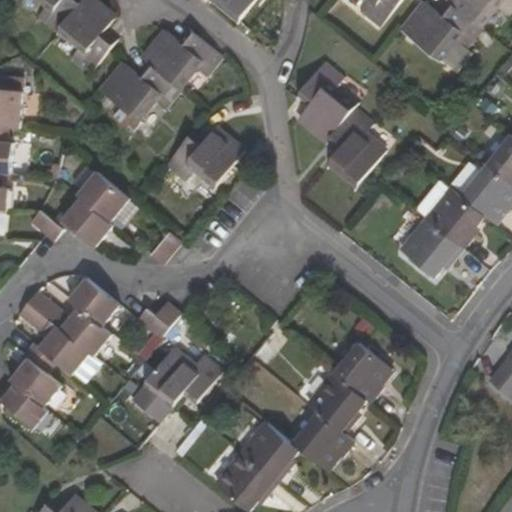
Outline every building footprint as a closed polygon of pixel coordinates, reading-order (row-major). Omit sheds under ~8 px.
[(60,31),(61,32),(81,48),(73,58),(93,73),(116,46),(104,36),(108,31),(118,18),(96,0),(87,0),(84,4),(78,0),(41,0),(49,6),(41,16),(60,31)] [(215,0),(241,21),(258,0),(215,0)] [(382,26),(404,0),(367,0),(370,2),(363,10),(382,26)] [(511,0),(447,0),(450,2),(455,6),(483,28),(500,8),(509,16),(511,11),(511,0)] [(446,18),(455,6),(450,2),(440,13),(446,18)] [(458,41),(467,48),(483,28),(455,6),(446,18),(440,13),(428,3),(403,30),(441,61),(458,41)] [(108,31),(104,36),(116,46),(120,42),(108,31)] [(187,47),(197,35),(192,31),(182,42),(187,47)] [(140,74),(128,64),(105,91),(140,121),(158,101),(166,108),(182,89),(199,69),(208,76),(224,56),(197,35),(187,47),(182,42),(168,32),(145,60),(149,63),(155,68),(146,79),(140,74)] [(155,68),(149,63),(140,74),(146,79),(155,68)] [(301,120),(329,143),(331,141),(335,136),(348,147),(343,152),(332,165),(359,187),(389,151),(369,135),(376,125),(357,109),(359,107),(338,89),(345,81),(326,64),(304,91),(316,102),(312,107),(301,120)] [(29,92),(0,89),(0,126),(12,127),(24,129),(25,127),(29,92)] [(316,102),(304,91),(300,97),(312,107),(316,102)] [(15,175),(18,143),(10,142),(12,127),(0,126),(0,209),(12,211),(14,189),(0,188),(2,174),(15,175)] [(192,136),(170,164),(172,166),(189,180),(198,170),(219,188),(236,166),(248,152),(220,129),(209,141),(204,146),(192,136)] [(204,146),(209,141),(196,130),(192,136),(204,146)] [(343,152),(348,147),(335,136),(331,141),(343,152)] [(511,142),(491,168),(466,198),(445,180),(418,211),(430,221),(405,251),(436,277),(445,266),(449,262),(454,266),(467,251),(480,235),(475,230),(479,225),(488,215),(498,223),(509,210),(511,211),(511,142)] [(85,191),(99,174),(90,166),(76,183),(85,191)] [(99,174),(85,191),(81,196),(84,199),(114,224),(134,202),(135,200),(102,172),(99,174)] [(67,219),(101,247),(118,227),(114,224),(84,199),(67,219)] [(114,224),(118,227),(123,231),(142,209),(134,202),(114,224)] [(67,230),(45,211),(34,223),(49,235),(57,242),(67,230)] [(479,225),(475,230),(480,235),(485,230),(479,225)] [(167,265),(186,243),(175,233),(156,256),(167,265)] [(445,266),(450,271),(454,266),(449,262),(445,266)] [(5,400),(39,429),(53,413),(48,409),(66,387),(52,375),(61,363),(76,375),(94,354),(98,357),(117,336),(107,327),(124,306),(91,278),(73,299),(82,307),(73,317),(64,329),(61,327),(53,337),(43,348),(37,343),(27,354),(32,359),(24,367),(14,380),(20,385),(11,393),(5,400)] [(73,317),(42,291),(32,304),(23,315),(44,333),(46,331),(55,322),(61,327),(64,329),(73,317)] [(151,309),(141,320),(159,335),(163,339),(173,327),(185,314),(171,302),(159,316),(151,309)] [(53,337),(61,327),(55,322),(46,331),(53,337)] [(159,335),(141,356),(145,360),(163,339),(159,335)] [(301,448),(329,471),(341,455),(345,459),(358,443),(348,434),(360,420),(355,415),(359,409),(368,399),(374,403),(386,388),(382,384),(394,369),(363,344),(337,375),(335,373),(311,404),(322,413),(297,445),(301,448)] [(193,399),(199,403),(224,372),(205,357),(198,366),(177,349),(137,399),(164,421),(186,395),(186,393),(190,389),(197,394),(193,399)] [(511,352),(509,356),(510,358),(492,381),(511,399),(511,398),(511,352)] [(27,354),(19,364),(24,367),(32,359),(27,354)] [(20,385),(14,380),(7,388),(11,393),(20,385)] [(193,399),(197,394),(190,389),(186,393),(193,399)] [(360,420),(365,414),(359,409),(355,415),(360,420)] [(179,451),(207,472),(231,442),(203,420),(179,451)] [(263,496),(268,500),(281,484),(293,469),(288,465),(292,459),(301,448),(297,445),(270,423),(244,454),(219,484),(251,510),(259,500),(263,496)] [(293,469),(297,463),(292,459),(288,465),(293,469)] [(96,511),(75,494),(63,508),(59,511),(58,511),(47,503),(39,511),(96,511)] [(259,500),(264,505),(268,500),(263,496),(259,500)] [(58,511),(59,511),(63,508),(51,498),(47,503),(58,511)]
